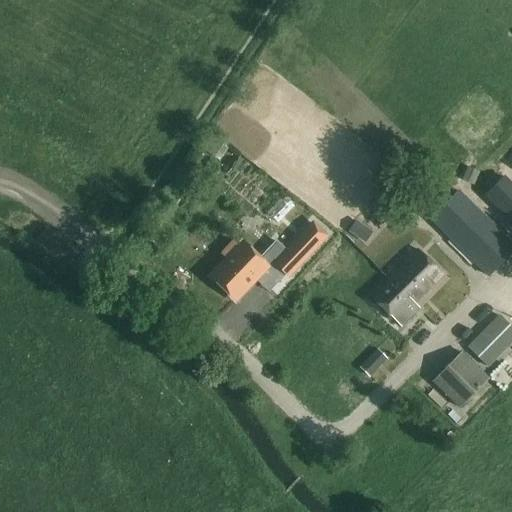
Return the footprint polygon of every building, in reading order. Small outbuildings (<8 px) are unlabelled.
[(201,148),(213,157),(224,142),(212,133),(201,148)] [(467,167),(462,180),(473,185),(479,172),(467,167)] [(486,198),(511,223),(511,184),(505,178),(486,198)] [(431,220),(488,276),(511,252),(511,243),(460,191),(431,220)] [(356,221),(348,232),(362,241),(370,230),(356,221)] [(242,244),(211,276),(235,299),(266,268),(266,267),(272,260),(275,263),(288,276),(325,237),(312,224),(286,252),(276,242),(258,260),(242,244)] [(388,279),(414,304),(443,275),(417,249),(388,279)] [(419,309),(414,304),(388,279),(371,296),(401,327),(419,309)] [(511,334),(496,318),(467,348),(488,368),(511,343),(511,334)] [(388,359),(377,349),(359,367),(369,377),(388,359)] [(461,351),(432,381),(460,409),(489,379),(461,351)]
